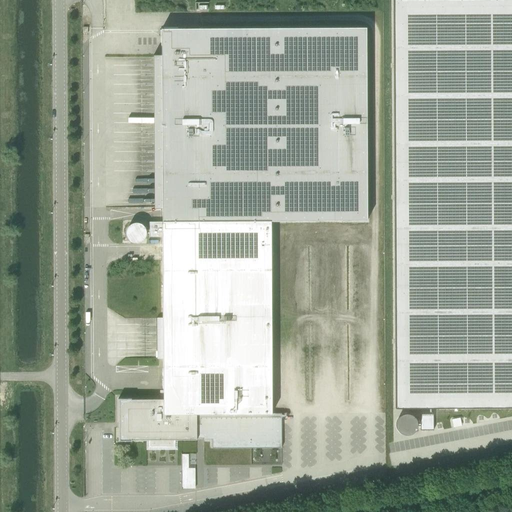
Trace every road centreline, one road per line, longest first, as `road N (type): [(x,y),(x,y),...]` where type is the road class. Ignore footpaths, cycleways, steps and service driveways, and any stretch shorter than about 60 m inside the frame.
road 1 (unknown): [(379,327),(365,38),(341,20),(318,18),(99,23)]
road 2 (unclassified): [(62,511),(59,0)]
road 3 (unknown): [(379,327),(343,336),(345,401),(379,403),(379,364)]
road 4 (unclassified): [(387,511),(511,488)]
road 5 (unknown): [(511,434),(392,457)]
